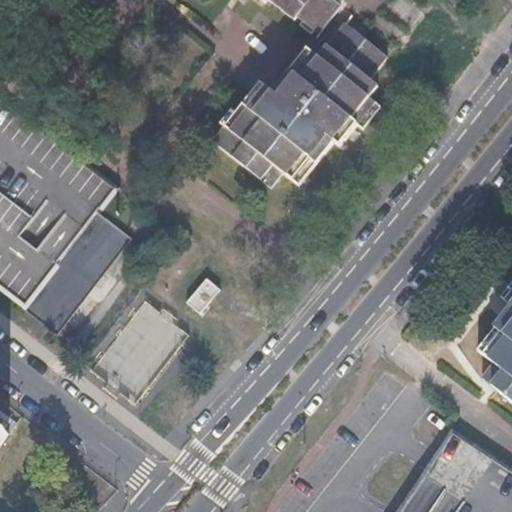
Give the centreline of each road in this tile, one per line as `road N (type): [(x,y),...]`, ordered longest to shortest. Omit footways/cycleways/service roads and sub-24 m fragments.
road 1 (secondary): [(511,83),(165,494)]
road 2 (secondary): [(198,511),(511,132)]
road 3 (residential): [(165,494),(0,362)]
road 4 (residential): [(414,395),(323,511)]
